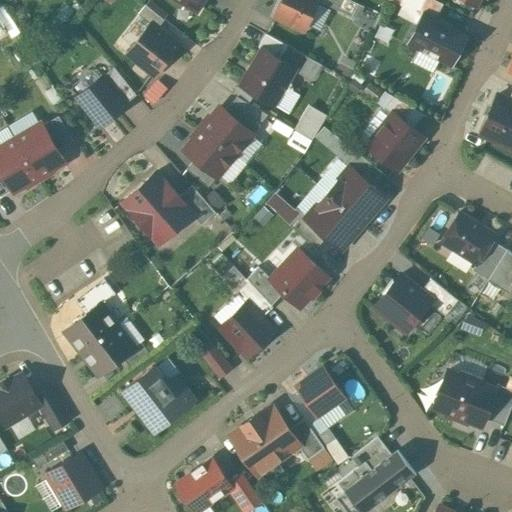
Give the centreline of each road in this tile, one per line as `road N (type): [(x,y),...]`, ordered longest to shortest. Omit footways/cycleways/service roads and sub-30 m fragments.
road 1 (residential): [(0,251),(155,124),(225,43),(248,0)]
road 2 (residential): [(126,478),(332,319)]
road 3 (residential): [(332,319),(447,469),(511,494)]
road 4 (residential): [(432,172),(511,3)]
road 5 (residential): [(332,319),(408,219),(432,172)]
road 6 (residential): [(126,478),(56,369)]
